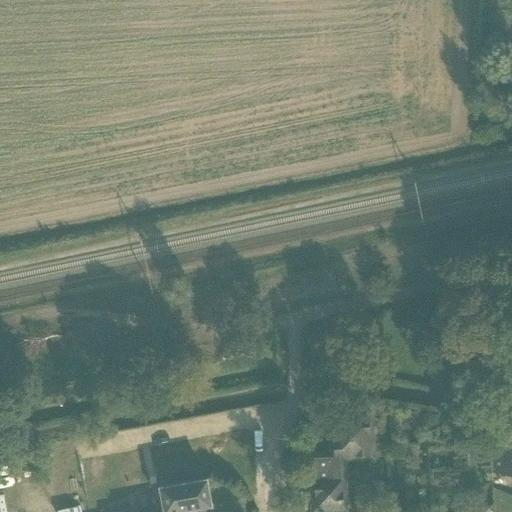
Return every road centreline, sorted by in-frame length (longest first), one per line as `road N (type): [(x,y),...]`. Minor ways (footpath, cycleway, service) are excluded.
road 1 (unclassified): [(268,511),(259,477),(285,436),(301,318),(463,285),(511,284)]
road 2 (track): [(301,318),(252,334),(198,334),(132,313),(0,319)]
road 3 (track): [(292,396),(0,447)]
